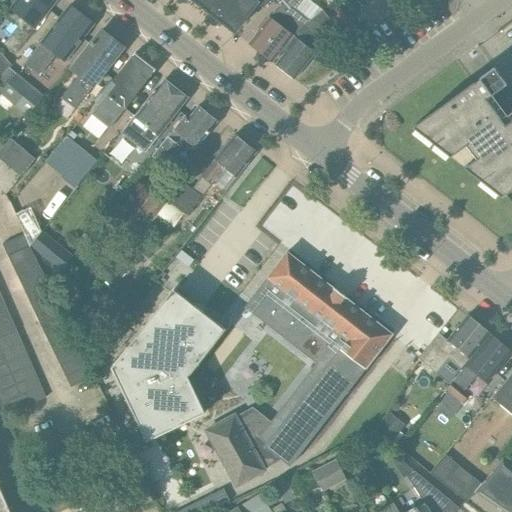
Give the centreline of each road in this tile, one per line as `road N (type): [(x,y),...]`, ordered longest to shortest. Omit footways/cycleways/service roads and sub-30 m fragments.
road 1 (unclassified): [(319,152),(124,0)]
road 2 (residential): [(319,152),(360,102),(504,0)]
road 3 (unclassified): [(501,294),(319,152)]
